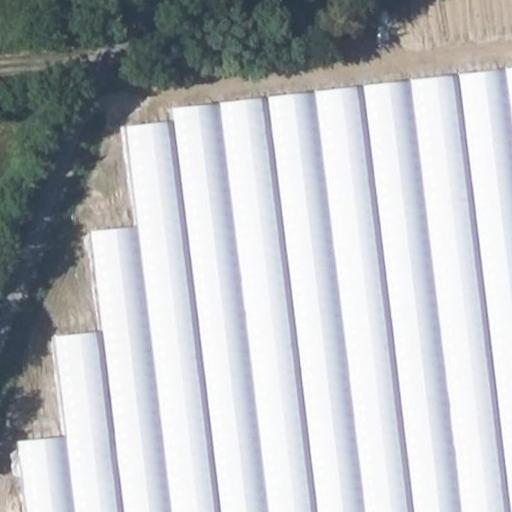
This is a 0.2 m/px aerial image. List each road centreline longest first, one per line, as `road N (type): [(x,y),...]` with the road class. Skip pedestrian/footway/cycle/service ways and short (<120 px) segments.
road 1 (track): [(92,108),(511,56)]
road 2 (unclassified): [(154,0),(92,64),(92,108),(0,356)]
